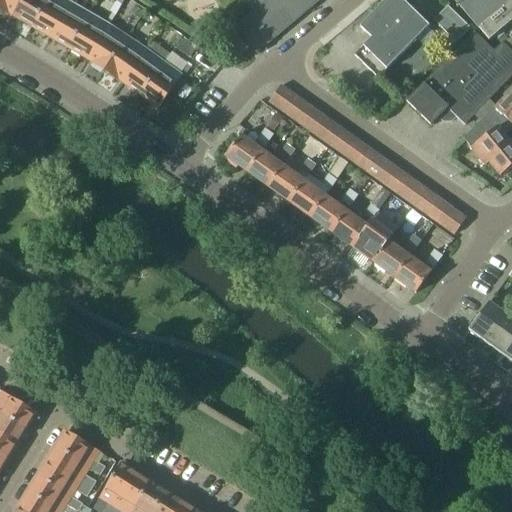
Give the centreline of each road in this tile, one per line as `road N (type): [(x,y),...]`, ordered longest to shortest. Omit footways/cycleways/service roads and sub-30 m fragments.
road 1 (tertiary): [(424,339),(189,166)]
road 2 (residential): [(497,226),(275,64)]
road 3 (tertiary): [(189,166),(0,45)]
road 4 (residential): [(60,405),(234,511)]
road 5 (residential): [(424,339),(497,226)]
road 6 (residential): [(189,166),(275,64)]
